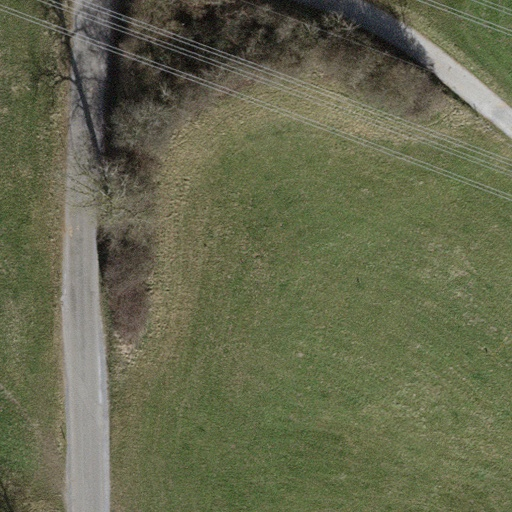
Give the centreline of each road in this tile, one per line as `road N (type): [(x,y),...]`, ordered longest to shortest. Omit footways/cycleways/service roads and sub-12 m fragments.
road 1 (residential): [(87,511),(80,203),(95,0)]
road 2 (track): [(330,0),(418,46),(511,123)]
